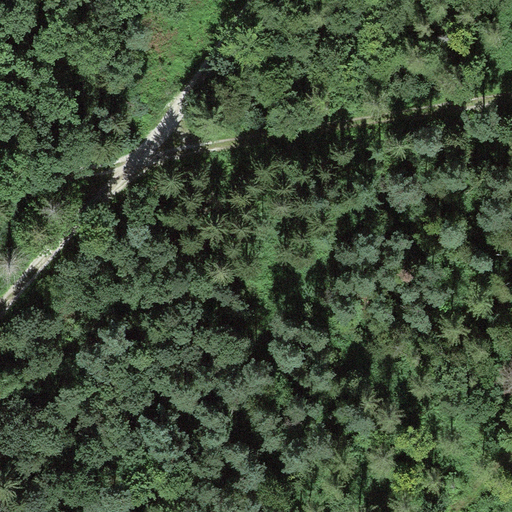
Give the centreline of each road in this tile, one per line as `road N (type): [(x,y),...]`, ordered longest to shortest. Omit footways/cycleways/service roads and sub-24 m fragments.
road 1 (track): [(511,107),(0,183)]
road 2 (track): [(0,316),(135,163),(248,0)]
